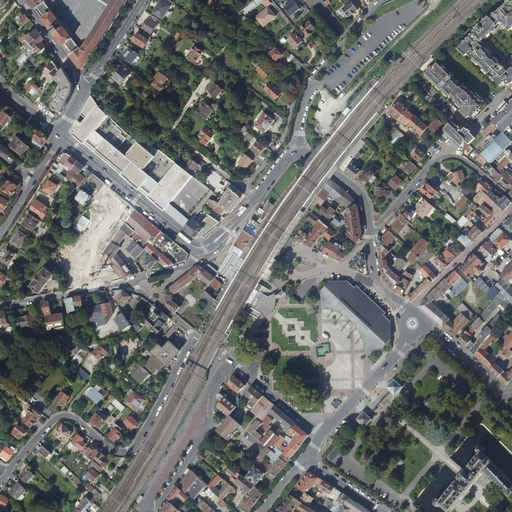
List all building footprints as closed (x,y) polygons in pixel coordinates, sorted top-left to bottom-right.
[(28,0),(36,10),(38,8),(45,17),(43,19),(46,24),(63,46),(66,44),(73,54),(71,56),(81,69),(84,69),(127,0),(28,0)] [(175,3),(169,0),(161,0),(162,1),(159,5),(157,9),(154,13),(163,19),(168,10),(169,11),(175,3)] [(205,0),(204,1),(211,8),(220,0),(205,0)] [(254,0),(246,8),(249,12),(261,0),(254,0)] [(474,33),(459,49),(466,57),(469,54),(492,77),(491,77),(499,84),(503,81),(507,85),(508,86),(509,86),(510,85),(510,84),(510,83),(511,85),(511,84),(511,68),(508,72),(503,68),(481,46),(479,44),(484,38),(485,39),(488,37),(490,35),(493,31),(495,29),(495,28),(497,26),(496,24),(499,21),(509,32),(511,28),(511,0),(510,0),(490,19),(488,17),(472,32),(474,33)] [(294,1),(284,8),(291,16),(300,9),(294,1)] [(349,16),(350,17),(359,10),(353,2),(344,9),(345,11),(342,13),(346,19),(349,16)] [(231,11),(236,18),(241,14),(240,13),(240,12),(237,7),(231,11)] [(258,17),(266,26),(277,15),(270,7),(264,11),(265,12),(258,17)] [(26,15),(19,23),(20,24),(20,25),(23,28),(30,20),(26,15)] [(143,29),(152,34),(158,25),(148,20),(143,29)] [(310,21),(302,27),(308,35),(313,32),(312,31),(316,28),(310,21)] [(35,31),(32,35),(30,33),(30,34),(28,36),(32,42),(40,33),(36,27),(34,30),(35,31)] [(31,44),(36,48),(35,49),(39,53),(44,48),(41,42),(44,39),(40,33),(32,42),(28,36),(26,38),(31,44)] [(139,34),(135,42),(148,50),(152,42),(150,41),(152,37),(146,33),(144,37),(139,34)] [(289,40),(296,47),(303,40),(296,33),(289,40)] [(123,57),(133,66),(140,58),(135,54),(138,51),(132,46),(129,49),(130,49),(123,57)] [(188,59),(196,64),(204,52),(196,47),(188,59)] [(277,49),(269,56),(275,63),(283,56),(285,54),(282,50),(279,48),(277,49)] [(285,54),(297,66),(300,68),(303,65),(298,60),(297,60),(292,55),(291,56),(284,48),(282,50),(285,54)] [(55,80),(61,73),(54,62),(45,72),(44,73),(50,77),(48,79),(53,83),(55,80)] [(474,116),(481,110),(482,109),(480,107),(485,102),(478,94),(474,97),(472,94),(463,85),(461,87),(454,79),(441,65),(438,62),(435,64),(426,73),(443,91),(444,90),(451,98),(452,97),(463,108),(460,111),(468,119),(473,114),(474,116)] [(113,78),(122,86),(133,73),(125,65),(113,78)] [(64,90),(62,92),(62,91),(61,92),(62,93),(53,105),(58,108),(57,109),(62,113),(64,109),(73,93),(74,85),(64,69),(61,73),(55,80),(56,81),(63,86),(63,90),(64,90)] [(158,79),(154,85),(161,91),(162,90),(163,91),(165,89),(164,87),(163,86),(169,78),(171,75),(164,70),(162,74),(161,73),(157,79),(158,79)] [(40,78),(50,87),(53,83),(48,79),(50,77),(44,73),(40,78)] [(42,87),(33,79),(25,88),(29,91),(35,96),(42,87)] [(215,82),(208,91),(215,97),(223,88),(215,82)] [(265,89),(276,100),(283,93),(272,82),(265,89)] [(70,136),(83,147),(94,134),(108,117),(102,109),(91,96),(81,115),(87,119),(82,125),(78,121),(70,136)] [(399,100),(389,112),(392,113),(393,112),(396,115),(396,116),(397,119),(398,120),(398,121),(407,110),(408,110),(409,109),(399,100)] [(205,102),(195,115),(204,122),(214,109),(205,102)] [(511,104),(502,114),(494,123),(504,133),(508,137),(511,134),(511,104)] [(407,110),(398,121),(399,121),(408,110),(407,110)] [(408,110),(399,121),(402,123),(403,122),(404,122),(407,125),(407,124),(414,116),(408,110)] [(278,111),(274,116),(283,124),(287,118),(278,111)] [(12,118),(5,112),(0,118),(0,128),(2,130),(12,118)] [(255,126),(265,133),(275,121),(266,113),(255,126)] [(414,116),(407,124),(411,127),(409,130),(412,133),(422,121),(415,115),(414,116)] [(437,119),(430,127),(436,133),(443,124),(437,119)] [(422,121),(412,133),(416,135),(418,133),(422,137),(424,134),(429,128),(422,121)] [(446,129),(449,133),(446,135),(453,141),(457,144),(461,148),(465,145),(465,141),(472,135),(469,132),(465,128),(462,131),(463,131),(463,130),(462,130),(462,129),(461,129),(460,129),(460,130),(460,127),(457,127),(452,122),(449,125),(446,129)] [(41,130),(28,145),(29,147),(41,157),(47,147),(44,145),(47,141),(46,134),(41,130)] [(202,141),(211,148),(219,137),(211,131),(202,141)] [(401,133),(397,138),(400,141),(405,136),(401,133)] [(484,147),(486,148),(487,149),(487,150),(481,156),(490,164),(496,170),(499,167),(497,166),(506,157),(510,161),(511,162),(511,140),(508,137),(504,133),(498,139),(495,135),(492,138),(493,139),(488,144),(487,143),(484,147)] [(121,178),(121,177),(94,154),(104,142),(94,134),(83,147),(121,178)] [(422,137),(420,139),(424,143),(429,137),(424,134),(422,137)] [(472,135),(465,141),(469,145),(475,139),(472,135)] [(405,136),(400,141),(404,144),(408,139),(405,136)] [(18,137),(10,146),(15,150),(16,149),(23,155),(29,147),(28,145),(28,146),(18,137)] [(121,178),(138,192),(149,179),(141,172),(142,171),(143,172),(160,150),(159,149),(158,150),(149,144),(143,139),(140,144),(138,142),(125,157),(127,158),(126,160),(104,142),(94,154),(121,177),(121,178)] [(344,171),(351,162),(364,145),(366,143),(361,139),(339,168),(344,171)] [(252,149),(259,155),(266,147),(258,141),(252,149)] [(364,145),(376,155),(377,153),(366,143),(364,145)] [(419,149),(413,157),(420,162),(426,155),(419,149)] [(253,151),(248,157),(253,160),(254,161),(259,156),(253,151)] [(248,157),(245,154),(238,163),(246,169),(253,160),(248,157)] [(60,156),(52,169),(56,171),(60,174),(61,174),(62,173),(63,170),(72,157),(70,155),(65,155),(60,156)] [(478,160),(485,167),(486,165),(487,164),(488,164),(490,164),(481,156),(478,160)] [(72,157),(63,170),(66,172),(68,168),(72,170),(73,169),(78,162),(75,159),(72,157)] [(506,157),(497,166),(499,167),(502,169),(504,167),(510,161),(506,157)] [(192,159),(184,169),(192,175),(200,166),(192,159)] [(78,162),(73,169),(72,170),(68,177),(67,178),(65,181),(72,185),(75,181),(72,179),(77,172),(80,174),(85,167),(78,162)] [(351,162),(344,171),(347,174),(354,180),(362,171),(351,162)] [(403,165),(406,168),(404,170),(410,175),(417,167),(411,162),(409,164),(406,162),(403,165)] [(159,187),(148,200),(163,213),(168,207),(193,176),(192,175),(184,169),(177,164),(159,187)] [(492,174),(491,175),(499,182),(503,177),(503,176),(496,170),(490,164),(488,164),(487,164),(486,165),(485,167),(486,168),(486,169),(487,170),(488,170),(492,174)] [(496,170),(503,176),(507,171),(504,167),(502,169),(499,167),(496,170)] [(62,173),(68,177),(72,170),(68,168),(66,172),(63,170),(62,173)] [(83,176),(76,185),(80,187),(86,179),(91,172),(88,170),(83,176)] [(365,173),(361,178),(365,181),(371,186),(377,178),(374,176),(375,175),(372,173),(371,173),(367,170),(364,173),(365,173)] [(463,171),(455,174),(452,171),(445,179),(450,183),(456,177),(458,183),(466,180),(463,171)] [(503,177),(511,184),(511,175),(507,171),(503,176),(503,177)] [(80,174),(77,172),(72,179),(75,181),(72,185),(79,190),(80,188),(80,187),(76,185),(83,176),(80,174)] [(89,182),(96,188),(92,196),(94,197),(89,203),(91,204),(92,202),(103,188),(105,184),(102,181),(93,174),(89,182)] [(240,258),(244,260),(268,223),(278,208),(286,196),(299,179),(295,176),(277,200),(272,205),(268,212),(267,213),(264,218),(262,221),(261,223),(260,225),(258,229),(252,239),(249,244),(246,248),(244,252),(240,258)] [(397,176),(389,184),(396,190),(404,182),(397,176)] [(499,182),(508,189),(509,187),(511,189),(511,191),(509,194),(511,197),(511,184),(503,177),(499,182)] [(148,200),(159,187),(149,179),(138,192),(148,200)] [(17,186),(8,180),(2,189),(12,195),(12,194),(13,195),(15,191),(14,191),(17,186)] [(330,180),(312,204),(315,207),(318,203),(322,206),(331,193),(341,201),(348,193),(344,190),(330,180)] [(59,186),(50,181),(44,190),(53,195),(59,186)] [(377,190),(377,195),(388,196),(393,202),(397,197),(380,181),(374,187),(378,187),(378,190),(377,190)] [(221,197),(216,204),(224,209),(230,213),(235,205),(243,193),(229,182),(220,196),(221,197)] [(486,184),(481,190),(482,191),(487,195),(490,191),(492,189),(486,184)] [(429,185),(423,192),(432,199),(438,192),(429,185)] [(79,190),(74,196),(77,199),(83,190),(80,188),(79,190)] [(77,199),(76,199),(87,207),(89,203),(94,197),(92,196),(83,190),(77,199)] [(482,191),(472,202),(472,203),(474,204),(478,209),(481,212),(485,208),(481,206),(486,201),(492,207),(494,209),(492,212),(498,218),(501,215),(504,212),(487,195),(482,191)] [(487,195),(504,212),(508,208),(511,203),(505,197),(501,200),(498,197),(497,198),(490,191),(487,195)] [(348,193),(341,201),(348,207),(356,202),(353,198),(350,195),(348,193)] [(0,214),(0,215),(8,201),(2,198),(1,198),(0,196),(0,214)] [(465,196),(456,207),(462,212),(468,206),(471,202),(470,201),(466,198),(465,196)] [(210,199),(204,207),(206,208),(209,205),(216,210),(216,211),(221,214),(224,209),(216,204),(210,199)] [(47,206),(38,200),(32,209),(41,214),(47,206)] [(420,206),(418,209),(418,210),(416,213),(417,214),(424,220),(427,217),(427,218),(430,215),(429,215),(435,208),(424,200),(420,206)] [(268,212),(272,205),(267,202),(262,209),(268,212)] [(312,204),(303,217),(305,218),(312,209),(313,210),(315,207),(312,204)] [(341,230),(343,232),(345,233),(350,237),(352,239),(357,243),(361,239),(362,235),(363,233),(360,221),(358,208),(357,204),(348,211),(346,213),(347,225),(344,223),(345,222),(343,220),(342,221),(338,217),(333,222),(341,230)] [(470,208),(475,213),(478,209),(474,204),(470,208)] [(163,213),(183,229),(189,223),(168,207),(163,213)] [(320,211),(333,222),(338,217),(335,214),(334,215),(333,215),(336,211),(332,207),(328,211),(323,207),(320,211)] [(465,217),(469,221),(470,222),(475,216),(476,215),(475,213),(470,208),(469,207),(468,209),(469,210),(464,216),(465,217)] [(486,216),(484,219),(477,214),(476,215),(488,227),(490,225),(498,218),(492,212),(486,207),(485,208),(481,212),(486,216)] [(403,215),(400,219),(407,225),(410,222),(417,214),(416,213),(411,209),(405,216),(403,215)] [(127,223),(136,231),(136,232),(148,242),(152,238),(153,237),(156,239),(163,232),(148,220),(136,210),(126,223),(127,223)] [(260,220),(262,221),(264,218),(267,213),(264,211),(262,215),(261,216),(259,219),(260,219),(260,220)] [(305,213),(301,211),(287,231),(279,244),(269,260),(259,277),(262,279),(263,279),(275,260),(278,254),(290,234),(305,213)] [(41,220),(30,213),(23,225),(34,231),(41,220)] [(316,227),(309,236),(304,232),(303,233),(301,231),(299,234),(302,236),(300,238),(298,236),(296,238),(298,240),(297,241),(303,243),(304,243),(305,242),(312,247),(322,235),(331,242),(332,240),(337,235),(313,214),(308,220),(316,227)] [(444,216),(455,226),(457,223),(454,221),(449,216),(449,217),(446,214),(444,216)] [(209,216),(201,225),(205,229),(197,237),(198,238),(199,238),(201,238),(214,227),(220,223),(209,216)] [(511,216),(507,221),(503,225),(511,233),(511,232),(511,216)] [(457,223),(455,226),(460,230),(463,227),(469,221),(465,217),(464,218),(463,217),(461,219),(457,223)] [(205,229),(201,225),(193,218),(189,223),(183,229),(194,238),(195,238),(197,237),(205,229)] [(250,219),(248,223),(251,225),(253,226),(258,229),(260,225),(252,220),(250,219)] [(394,227),(390,232),(396,237),(400,232),(401,233),(407,225),(400,219),(393,226),(394,227)] [(122,225),(114,220),(105,233),(113,239),(122,225)] [(127,234),(135,240),(144,248),(148,242),(136,232),(136,231),(127,223),(125,226),(122,229),(127,234)] [(251,225),(248,223),(242,233),(239,237),(233,245),(234,246),(233,249),(231,252),(233,253),(239,257),(240,258),(244,252),(246,248),(249,244),(252,239),(258,229),(253,226),(251,225)] [(463,233),(464,234),(467,236),(474,242),(483,233),(479,229),(480,228),(477,226),(476,227),(470,233),(466,229),(463,233)] [(122,229),(106,250),(113,260),(117,254),(122,248),(119,246),(126,235),(127,234),(122,229)] [(490,238),(490,239),(500,249),(501,250),(511,240),(500,230),(499,229),(494,234),(490,238)] [(327,249),(324,253),(332,257),(335,259),(341,262),(342,261),(347,256),(340,252),(343,247),(337,243),(336,245),(335,245),(336,242),(335,242),(343,232),(341,230),(337,235),(332,240),(331,242),(327,249)] [(27,237),(18,231),(11,243),(20,248),(27,237)] [(155,241),(157,243),(167,251),(175,242),(163,232),(156,239),(155,241)] [(378,236),(379,244),(380,243),(390,252),(393,248),(389,245),(396,237),(390,232),(388,234),(385,237),(383,239),(379,235),(378,236)] [(126,235),(134,242),(135,240),(127,234),(126,235)] [(458,240),(468,247),(471,244),(474,242),(467,236),(466,237),(463,235),(458,240)] [(150,253),(153,255),(159,260),(166,266),(175,264),(164,254),(163,255),(154,247),(157,243),(155,241),(152,238),(148,242),(144,248),(146,249),(150,253)] [(423,238),(412,251),(414,253),(419,257),(430,244),(423,238)] [(484,245),(479,251),(490,262),(492,259),(493,258),(492,257),(500,249),(490,239),(484,245)] [(134,242),(128,249),(138,258),(141,255),(146,249),(144,248),(135,240),(134,242)] [(381,259),(383,277),(391,268),(388,266),(389,266),(391,266),(392,265),(391,259),(387,260),(386,256),(390,252),(380,243),(379,244),(381,259)] [(445,259),(444,260),(450,265),(453,262),(457,257),(448,250),(453,245),(451,243),(448,246),(448,247),(446,249),(447,251),(442,256),(443,258),(445,259)] [(430,244),(419,257),(418,258),(423,265),(436,250),(430,244)] [(448,250),(457,257),(460,255),(463,252),(459,249),(453,245),(448,250)] [(17,253),(8,248),(0,260),(9,266),(17,253)] [(174,255),(178,258),(179,263),(187,260),(190,254),(183,248),(179,253),(177,252),(174,255)] [(408,248),(402,255),(404,257),(411,250),(408,248)] [(146,249),(141,255),(145,259),(150,253),(146,249)] [(244,260),(240,258),(239,257),(233,253),(231,252),(226,259),(223,264),(218,271),(226,276),(227,277),(232,280),(244,260)] [(363,252),(351,267),(355,270),(357,271),(359,269),(360,270),(362,269),(363,268),(362,267),(362,266),(365,262),(366,262),(365,253),(363,252)] [(414,253),(408,259),(413,264),(418,258),(419,257),(414,253)] [(113,260),(120,271),(127,265),(117,254),(113,260)] [(435,260),(445,269),(450,265),(444,260),(445,259),(443,258),(442,256),(440,254),(437,258),(435,260)] [(461,268),(462,268),(461,269),(471,278),(477,272),(478,273),(477,273),(478,274),(479,273),(480,274),(484,271),(481,268),(485,264),(475,255),(475,254),(470,259),(462,267),(461,268)] [(153,255),(145,265),(150,270),(159,260),(153,255)] [(388,283),(393,290),(394,290),(400,281),(401,278),(393,272),(403,261),(400,258),(398,259),(396,262),(391,268),(383,277),(388,283)] [(413,264),(426,277),(431,272),(432,272),(425,265),(424,266),(423,265),(418,258),(413,264)] [(279,263),(275,260),(263,279),(267,282),(268,280),(270,278),(271,276),(272,275),(275,269),(279,263)] [(511,263),(504,272),(500,275),(503,279),(505,280),(508,283),(511,279),(511,263)] [(70,280),(83,277),(79,264),(67,268),(70,280)] [(120,271),(126,278),(133,276),(139,274),(134,269),(132,271),(127,265),(120,271)] [(203,266),(216,277),(219,273),(214,269),(209,265),(203,266)] [(199,276),(208,283),(210,285),(216,277),(203,266),(199,266),(195,269),(191,272),(196,279),(199,276)] [(56,274),(46,267),(32,286),(41,294),(56,274)] [(0,291),(9,277),(0,271),(0,291)] [(429,314),(443,327),(447,329),(451,332),(455,336),(458,332),(474,315),(462,304),(458,308),(459,309),(451,317),(454,321),(453,323),(451,321),(452,320),(450,319),(451,319),(432,303),(435,299),(443,305),(446,304),(440,299),(442,297),(446,300),(447,299),(448,298),(445,294),(450,289),(456,296),(468,284),(455,271),(452,275),(447,280),(446,279),(431,294),(429,296),(428,297),(425,300),(420,306),(429,314)] [(179,281),(163,294),(163,303),(176,313),(181,307),(173,301),(174,296),(195,279),(196,279),(191,272),(179,281)] [(431,272),(426,277),(428,278),(432,282),(437,277),(431,272)] [(493,288),(490,289),(480,277),(475,283),(493,301),(494,299),(500,292),(511,303),(511,287),(510,285),(508,283),(505,280),(503,279),(493,288)] [(428,278),(413,294),(409,292),(406,298),(412,302),(423,291),(432,282),(428,278)] [(400,281),(394,290),(398,293),(403,296),(410,282),(408,281),(404,279),(402,282),(400,281)] [(323,295),(323,309),(325,309),(327,309),(329,309),(332,309),(335,310),(337,311),(339,311),(341,312),(344,314),(346,315),(348,316),(350,318),(353,320),(355,322),(357,325),(359,328),(360,330),(361,332),(363,335),(364,338),(364,341),(365,344),(365,347),(365,349),(390,348),(392,346),(392,344),(392,342),(392,339),(391,336),(391,334),(390,331),(389,327),(388,325),(386,322),(385,319),(384,317),(382,314),(381,312),(379,309),(377,307),(376,305),(374,303),(372,301),(370,299),(368,297),(366,296),(364,294),(362,293),(359,291),(357,290),(354,289),(352,287),(348,286),(345,285),(343,284),(340,283),(337,283),(334,282),(332,282),(330,282),(327,282),(325,281),(323,284),(323,295)] [(120,294),(115,300),(123,307),(131,296),(123,290),(117,291),(117,292),(120,294)] [(202,296),(213,306),(216,300),(206,291),(202,296)] [(493,301),(478,317),(484,322),(484,323),(498,307),(500,309),(503,311),(505,309),(509,312),(510,311),(511,308),(511,303),(500,292),(494,299),(493,301)] [(257,303),(254,309),(260,313),(261,313),(262,313),(263,312),(265,311),(266,310),(267,309),(268,308),(269,306),(269,304),(270,303),(270,301),(270,300),(270,299),(268,297),(262,294),(259,299),(257,303)] [(275,294),(268,297),(270,299),(270,300),(270,301),(270,303),(269,304),(269,306),(268,308),(267,309),(266,310),(265,311),(263,312),(262,313),(261,313),(263,318),(265,317),(267,316),(268,315),(270,314),(271,313),(272,311),(273,310),(274,308),(275,307),(275,305),(275,302),(276,300),(276,298),(275,296),(275,294)] [(74,298),(76,308),(79,307),(83,306),(81,296),(74,298)] [(63,314),(64,320),(68,325),(72,323),(71,320),(79,318),(79,315),(81,315),(80,310),(76,311),(76,308),(74,298),(67,299),(66,299),(68,311),(63,312),(63,314)] [(41,304),(49,325),(48,327),(49,330),(51,329),(53,327),(56,327),(56,329),(61,328),(65,327),(64,320),(63,314),(51,316),(49,302),(41,304)] [(88,313),(93,329),(107,325),(113,316),(110,303),(87,308),(88,313)] [(152,318),(145,326),(151,331),(152,331),(153,329),(159,333),(166,324),(164,323),(169,317),(163,312),(161,314),(160,313),(159,313),(159,314),(156,312),(155,314),(152,318)] [(0,325),(4,325),(5,328),(10,327),(9,323),(8,324),(5,313),(0,314),(0,325)] [(115,319),(123,331),(131,326),(122,313),(115,319)] [(499,313),(481,333),(482,334),(470,350),(475,354),(487,338),(489,336),(492,332),(495,329),(499,325),(504,318),(499,313)] [(36,324),(33,314),(17,318),(20,328),(36,324)] [(200,317),(193,328),(198,332),(205,319),(203,318),(200,317)] [(477,318),(467,331),(471,335),(476,329),(476,330),(482,323),(477,318)] [(133,326),(137,333),(142,328),(135,323),(133,326)] [(511,330),(509,328),(505,332),(507,334),(506,335),(505,336),(504,337),(500,333),(495,329),(492,332),(504,344),(505,344),(506,345),(508,347),(511,350),(511,348),(511,330)] [(464,334),(459,340),(464,344),(467,346),(471,341),(468,338),(464,334)] [(487,338),(475,354),(481,359),(485,364),(493,357),(485,349),(493,340),(489,336),(487,338)] [(114,339),(117,349),(118,355),(121,354),(118,341),(123,340),(123,337),(114,339)] [(159,344),(151,353),(156,357),(164,365),(167,367),(181,351),(176,347),(177,346),(171,341),(164,348),(159,344)] [(59,347),(60,352),(65,356),(71,351),(65,343),(59,347)] [(107,348),(103,344),(102,344),(100,346),(99,345),(92,354),(99,360),(106,352),(105,351),(107,349),(107,348)] [(502,347),(498,351),(501,354),(508,347),(506,345),(503,348),(502,347)] [(83,347),(71,361),(77,366),(73,371),(85,381),(89,376),(78,366),(90,352),(90,351),(87,348),(85,346),(83,347)] [(508,347),(501,354),(500,356),(504,359),(511,350),(508,347)] [(156,357),(147,366),(157,376),(161,372),(159,370),(164,365),(156,357)] [(488,366),(490,368),(496,362),(497,361),(493,357),(485,364),(488,366)] [(497,376),(498,377),(504,370),(501,366),(496,362),(490,368),(493,372),(495,374),(497,376)] [(143,367),(134,377),(140,382),(143,379),(144,380),(150,373),(143,367)] [(501,380),(506,385),(511,378),(511,371),(511,370),(509,372),(507,371),(506,372),(504,370),(498,377),(501,380)] [(228,384),(240,393),(246,386),(240,381),(235,377),(228,384)] [(403,387),(395,380),(387,388),(390,391),(395,396),(403,387)] [(85,392),(98,403),(103,396),(97,391),(100,388),(96,384),(92,388),(90,386),(85,392)] [(246,395),(252,401),(248,405),(253,409),(255,410),(265,397),(258,391),(252,387),(246,395)] [(134,391),(130,388),(128,391),(132,393),(125,402),(135,410),(144,399),(134,391)] [(151,391),(149,394),(156,400),(158,396),(151,391)] [(61,392),(52,406),(58,411),(61,405),(64,406),(70,397),(61,392)] [(222,401),(217,407),(229,417),(229,416),(236,407),(220,393),(217,397),(222,401)] [(265,397),(255,410),(253,413),(263,421),(276,406),(270,401),(265,397)] [(432,408),(435,406),(432,403),(433,403),(433,402),(433,401),(432,400),(432,399),(431,398),(430,398),(429,397),(428,397),(427,397),(426,398),(425,399),(425,400),(424,401),(424,402),(424,403),(425,404),(426,405),(427,406),(428,406),(429,406),(430,406),(432,408)] [(116,406),(122,411),(126,407),(119,401),(116,406)] [(334,402),(331,405),(337,410),(341,404),(337,401),(335,403),(334,402)] [(41,415),(31,407),(28,404),(24,409),(28,412),(30,413),(43,424),(45,422),(39,418),(41,415)] [(47,409),(54,414),(60,412),(58,411),(52,406),(51,405),(47,409)] [(273,416),(282,423),(281,425),(284,428),(288,428),(291,431),(296,425),(297,424),(295,422),(283,412),(276,406),(263,421),(266,423),(268,424),(272,419),(271,418),(273,416)] [(373,419),(364,411),(357,420),(365,427),(373,419)] [(30,413),(24,421),(32,427),(35,423),(41,428),(43,424),(30,413)] [(91,420),(100,428),(106,421),(103,419),(105,417),(102,415),(101,417),(96,413),(91,420)] [(138,422),(130,416),(125,423),(133,429),(138,422)] [(229,417),(227,419),(223,423),(221,426),(217,431),(229,441),(232,437),(233,436),(238,431),(237,430),(241,426),(229,416),(229,417)] [(258,420),(248,431),(249,432),(259,440),(260,438),(262,436),(256,431),(262,424),(258,420)] [(115,428),(109,436),(116,441),(119,438),(120,439),(124,435),(120,432),(122,429),(116,423),(113,427),(115,428)] [(63,425),(55,434),(65,442),(68,438),(67,437),(71,432),(63,425)] [(285,440),(290,444),(289,445),(296,451),(302,444),(309,435),(303,430),(296,425),(291,431),(288,434),(291,437),(293,436),(294,437),(293,439),(292,438),(291,439),(287,436),(286,437),(285,440)] [(26,432),(18,426),(12,434),(20,440),(23,436),(24,437),(24,436),(27,433),(26,433),(26,432)] [(264,441),(262,443),(262,444),(265,445),(265,446),(269,441),(273,438),(277,442),(280,438),(278,437),(276,435),(271,431),(264,441)] [(79,434),(72,442),(81,450),(86,444),(82,441),(84,438),(79,434)] [(269,441),(265,446),(266,447),(271,450),(272,449),(274,445),(269,441)] [(280,450),(290,459),(293,455),(296,451),(289,445),(286,449),(283,446),(280,450)] [(441,504),(449,511),(474,482),(483,471),(509,497),(511,494),(511,482),(483,453),(484,453),(485,452),(485,451),(485,450),(485,449),(485,448),(485,447),(484,447),(484,446),(483,445),(482,445),(481,445),(480,445),(479,446),(478,446),(477,447),(477,448),(477,449),(477,450),(477,451),(478,452),(479,453),(465,470),(462,473),(460,476),(441,499),(441,498),(440,498),(439,497),(438,497),(437,497),(436,497),(435,498),(434,499),(434,500),(433,501),(433,502),(434,503),(434,504),(435,504),(436,505),(437,506),(438,505),(439,505),(440,505),(441,504)] [(39,452),(46,458),(51,453),(43,446),(41,449),(40,447),(38,446),(37,446),(35,448),(39,452)] [(92,446),(85,455),(92,460),(99,451),(92,446)] [(0,455),(6,461),(15,449),(11,447),(8,450),(4,448),(0,453),(0,455)] [(266,447),(265,448),(255,461),(258,464),(270,472),(271,472),(276,477),(280,471),(286,463),(272,452),(272,451),(271,450),(266,447)] [(272,452),(286,463),(288,461),(290,459),(280,450),(278,448),(276,450),(275,449),(272,452)] [(98,456),(91,464),(100,471),(108,461),(105,458),(106,457),(101,453),(98,457),(98,456)] [(395,463),(396,464),(397,465),(398,466),(399,466),(400,466),(402,466),(403,465),(403,464),(404,463),(404,461),(404,460),(403,459),(402,458),(401,458),(400,457),(399,458),(397,458),(396,459),(396,460),(395,461),(395,462),(395,463)] [(221,460),(215,468),(220,472),(223,475),(227,470),(230,466),(221,460)] [(255,465),(246,477),(256,485),(265,473),(255,465)] [(227,470),(234,476),(237,472),(230,466),(227,470)] [(92,468),(86,474),(93,481),(99,474),(92,468)] [(27,469),(20,476),(27,483),(34,475),(27,469)] [(185,479),(178,487),(189,497),(199,505),(202,502),(196,497),(206,484),(200,479),(191,471),(188,474),(185,479)] [(302,480),(300,482),(298,485),(296,487),(304,493),(306,494),(308,491),(310,489),(314,484),(319,488),(320,487),(331,494),(334,488),(310,472),(308,473),(307,473),(302,480)] [(233,488),(228,483),(218,475),(212,482),(208,486),(222,499),(223,500),(229,493),(233,488)] [(242,488),(244,489),(250,482),(241,475),(238,479),(237,480),(235,482),(238,484),(242,488)] [(247,492),(249,493),(255,486),(250,482),(244,489),(247,492)] [(19,483),(10,493),(18,500),(27,490),(19,483)] [(92,492),(98,498),(101,494),(89,483),(86,486),(92,492)] [(255,486),(249,493),(247,495),(250,498),(251,497),(256,501),(259,497),(263,492),(255,486)] [(334,488),(331,494),(336,498),(334,502),(335,503),(342,493),(336,489),(334,488)] [(301,497),(299,501),(315,511),(320,511),(321,511),(313,506),(312,506),(310,505),(311,503),(312,505),(314,502),(316,504),(317,501),(306,494),(304,493),(301,497)] [(335,503),(331,510),(333,511),(339,511),(349,498),(345,496),(342,493),(335,503)] [(0,494),(0,505),(3,507),(8,498),(0,494)] [(331,494),(328,498),(334,502),(336,498),(331,494)] [(247,495),(243,500),(252,507),(254,504),(256,501),(251,497),(250,498),(247,495)] [(302,511),(315,511),(299,501),(290,495),(284,502),(279,509),(278,509),(276,511),(275,511),(298,511),(297,511),(298,509),(302,511)] [(82,502),(77,508),(81,511),(90,502),(86,498),(82,502)] [(328,498),(324,506),(331,510),(335,503),(334,502),(328,498)] [(349,498),(339,511),(349,511),(351,510),(353,511),(369,511),(364,508),(357,504),(354,502),(349,498)] [(243,500),(237,508),(242,511),(247,511),(252,507),(243,500)] [(180,511),(178,510),(168,501),(163,506),(160,511),(158,511),(180,511)] [(199,505),(205,511),(206,511),(213,511),(215,511),(203,501),(202,502),(199,505)]
